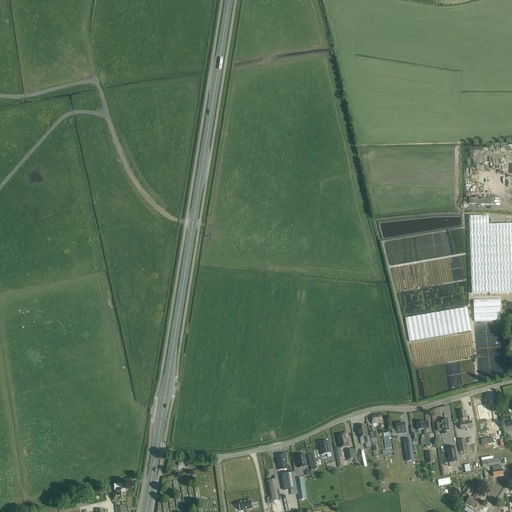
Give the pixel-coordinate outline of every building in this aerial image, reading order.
[(509,292),(511,291),(511,223),(489,225),(488,216),(469,216),(472,293),(499,292),(500,295),(509,295),(509,292)] [(499,299),(473,300),(474,321),(500,320),(499,299)] [(406,318),(410,342),(471,331),(467,308),(406,318)] [(481,406),(478,407),(480,418),(486,417),(486,419),(491,418),(490,410),(486,411),(485,405),(484,406),(484,404),(480,405),(481,406)] [(460,420),(461,423),(465,423),(464,419),(467,418),(465,411),(458,412),(460,420)] [(378,423),(383,422),(381,414),(371,416),(372,424),(378,423)] [(441,427),(437,427),(438,431),(442,431),(442,434),(446,434),(446,431),(449,431),(447,419),(440,420),(441,427)] [(428,422),(424,422),(417,423),(418,430),(425,429),(425,431),(423,431),(424,436),(421,436),(422,440),(425,440),(426,448),(435,447),(434,434),(429,435),(428,429),(429,429),(428,422)] [(397,425),(397,430),(400,430),(401,433),(406,432),(406,429),(405,429),(405,424),(397,425)] [(371,447),(369,436),(368,436),(366,426),(358,427),(360,438),(364,437),(365,444),(366,444),(366,448),(371,447)] [(448,443),(457,443),(457,437),(456,437),(455,432),(447,432),(448,443)] [(384,440),(385,449),(391,448),(391,439),(390,433),(384,433),(384,437),(382,437),(382,438),(382,439),(383,440),(384,440)] [(346,439),(345,435),(338,436),(340,448),(349,446),(347,439),(346,439)] [(482,446),(494,444),(493,437),(481,439),(482,446)] [(407,461),(414,460),(412,439),(405,440),(407,461)] [(468,451),(466,440),(459,441),(461,452),(468,451)] [(321,455),(327,454),(328,458),(332,457),(331,453),(330,448),(329,449),(329,447),(330,447),(328,441),(318,443),(320,449),(321,455)] [(457,461),(454,446),(447,448),(449,463),(457,461)] [(348,450),(346,451),(348,460),(349,460),(350,460),(353,459),(355,459),(353,449),(351,450),(348,450)] [(277,455),(278,470),(288,469),(287,454),(277,455)] [(304,455),(297,457),(300,468),(307,467),(304,455)] [(495,465),(494,458),(481,461),(482,467),(495,465)] [(493,471),(493,477),(503,475),(502,470),(502,466),(492,467),(493,471)] [(282,475),(285,491),(297,489),(294,473),(282,475)] [(306,499),(305,487),(303,478),(296,480),(299,500),(306,499)] [(271,502),(281,500),(277,480),(267,481),(271,502)] [(118,487),(118,483),(112,485),(112,491),(116,491),(116,494),(113,494),(114,501),(117,500),(117,501),(125,500),(125,489),(123,489),(123,487),(118,487)] [(468,495),(473,488),(468,485),(464,492),(463,492),(468,495)] [(477,501),(480,496),(475,493),(472,498),(470,496),(466,502),(473,507),(473,506),(476,508),(480,503),(477,501)] [(73,509),(88,505),(86,497),(71,501),(73,509)] [(240,511),(253,509),(251,500),(238,502),(240,511)]
